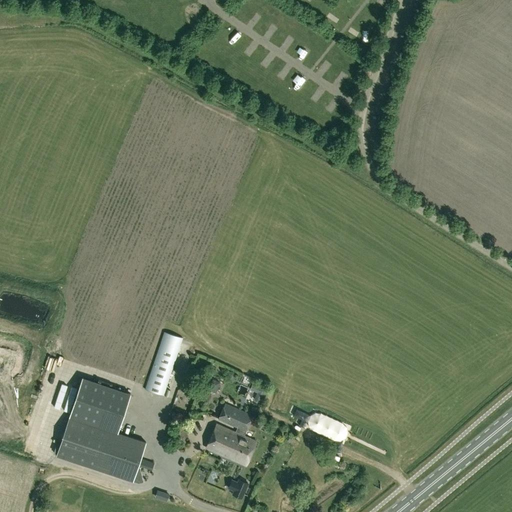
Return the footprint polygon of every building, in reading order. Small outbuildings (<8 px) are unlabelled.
[(334,22),(336,26),(341,25),(337,15),(328,18),(329,23),(334,22)] [(357,40),(362,34),(355,29),(350,35),(357,40)] [(25,316),(27,308),(10,303),(8,311),(25,316)] [(165,396),(183,339),(164,333),(145,389),(165,396)] [(264,402),(272,389),(249,377),(244,387),(252,391),(248,398),(245,396),(241,404),(248,408),(251,403),(255,405),(259,399),(264,402)] [(87,379),(73,418),(59,456),(135,484),(149,445),(120,435),(134,396),(87,379)] [(67,401),(59,426),(65,428),(77,389),(71,387),(67,401)] [(219,419),(238,428),(246,432),(253,417),(225,404),(219,419)] [(244,436),(246,432),(238,428),(236,433),(216,424),(206,447),(246,466),(257,442),(244,436)]
